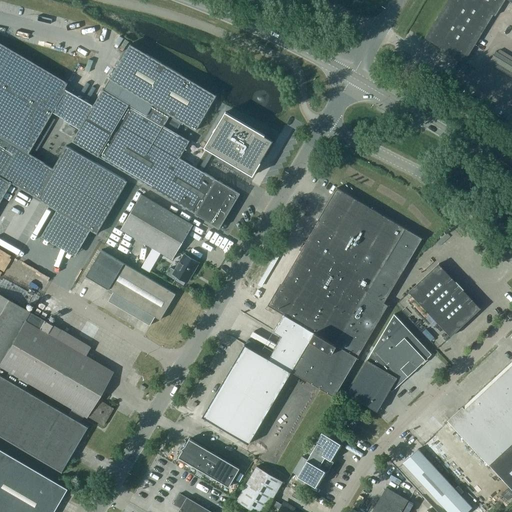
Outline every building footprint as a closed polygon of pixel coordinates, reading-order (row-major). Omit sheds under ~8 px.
[(511,0),(448,0),(425,38),(464,62),(493,14),(495,16),(504,0),(507,0),(511,3),(511,0)] [(93,105),(64,88),(67,83),(0,43),(0,136),(27,152),(51,112),(79,128),(85,118),(93,105)] [(72,140),(98,156),(141,181),(219,227),(239,193),(202,171),(198,169),(179,158),(190,140),(196,130),(217,95),(130,44),(109,79),(103,89),(102,89),(93,105),(85,118),(79,128),(72,140)] [(488,63),(511,77),(511,61),(495,51),(488,63)] [(225,112),(205,147),(211,151),(200,170),(204,173),(215,154),(252,175),(273,140),(225,112)] [(0,198),(9,182),(97,233),(127,181),(66,145),(53,167),(27,152),(0,136),(0,198)] [(291,371),(334,396),(388,305),(384,303),(422,238),(337,188),(318,220),(319,220),(281,285),(280,284),(268,305),(284,315),(274,331),(282,336),(269,359),(245,344),(202,416),(249,444),(291,371)] [(121,229),(172,259),(193,225),(141,194),(121,229)] [(112,294),(108,300),(150,325),(155,316),(160,319),(176,294),(101,250),(86,275),(109,289),(107,291),(112,294)] [(178,275),(187,281),(198,263),(184,255),(176,270),(170,268),(167,274),(175,279),(178,275)] [(451,336),(480,308),(439,264),(409,292),(451,336)] [(0,362),(29,312),(0,295),(0,362)] [(102,425),(112,408),(97,399),(113,372),(47,333),(51,325),(29,312),(0,362),(0,367),(8,372),(27,383),(71,409),(77,412),(86,418),(87,416),(102,425)] [(404,324),(394,314),(347,393),(377,410),(390,389),(391,391),(402,381),(402,382),(431,354),(404,324)] [(475,450),(489,465),(511,443),(511,361),(448,421),(475,450)] [(77,412),(71,409),(67,416),(23,390),(27,383),(8,372),(4,379),(0,376),(0,435),(60,471),(86,427),(73,419),(77,412)] [(343,422),(353,427),(356,422),(346,417),(343,422)] [(343,445),(323,434),(314,450),(307,460),(324,470),(331,460),(334,462),(343,445)] [(189,438),(185,445),(181,449),(182,450),(178,457),(229,487),(240,468),(189,438)] [(511,443),(489,465),(511,489),(511,443)] [(418,449),(403,463),(447,511),(467,511),(472,508),(418,449)] [(0,511),(52,511),(65,489),(0,451),(0,511)] [(324,470),(307,460),(298,475),(317,486),(326,471),(324,470)] [(236,500),(256,511),(264,511),(282,481),(256,466),(236,500)] [(400,511),(408,500),(386,487),(371,511),(400,511)] [(173,505),(180,509),(178,511),(211,511),(187,497),(186,498),(180,494),(173,505)]
